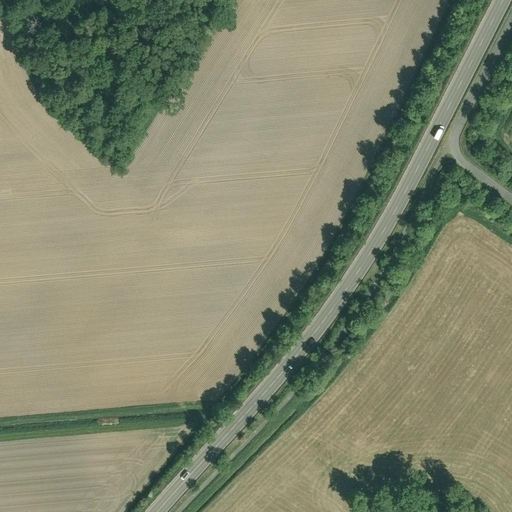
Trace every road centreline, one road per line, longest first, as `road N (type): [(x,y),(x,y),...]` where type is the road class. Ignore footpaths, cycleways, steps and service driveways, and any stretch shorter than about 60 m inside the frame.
road 1 (tertiary): [(500,0),(331,313),(157,511)]
road 2 (unclassified): [(511,200),(455,155),(452,143),(511,16)]
